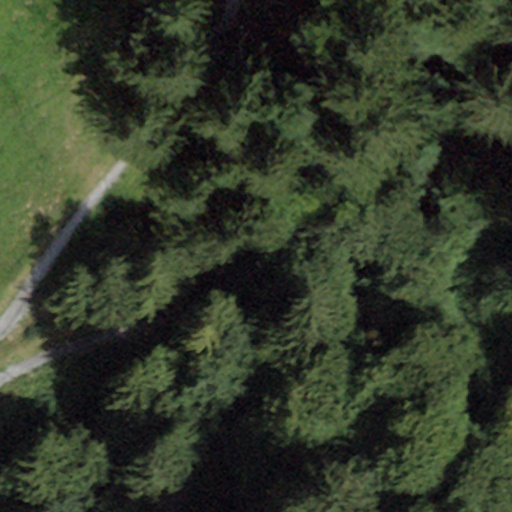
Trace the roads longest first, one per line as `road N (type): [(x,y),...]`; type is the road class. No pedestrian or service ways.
road 1 (track): [(0,368),(57,341),(226,291),(268,265),(281,280),(197,424),(162,511)]
road 2 (track): [(222,0),(175,118),(118,158),(0,313)]
